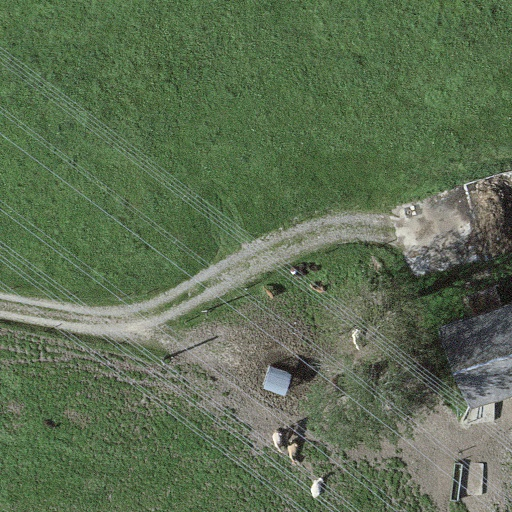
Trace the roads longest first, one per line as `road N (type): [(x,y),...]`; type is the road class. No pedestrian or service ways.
road 1 (track): [(388,222),(291,244),(135,334),(0,306)]
road 2 (track): [(135,334),(482,433)]
